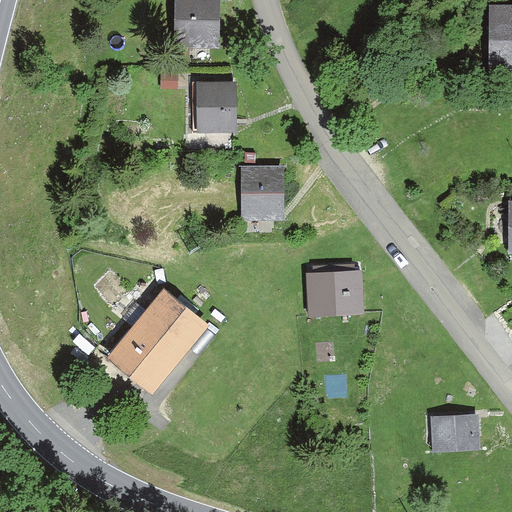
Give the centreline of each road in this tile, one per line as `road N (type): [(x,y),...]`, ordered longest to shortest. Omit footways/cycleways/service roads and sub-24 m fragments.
road 1 (residential): [(270,0),(333,151),(511,393)]
road 2 (secondary): [(172,511),(56,450),(0,380)]
